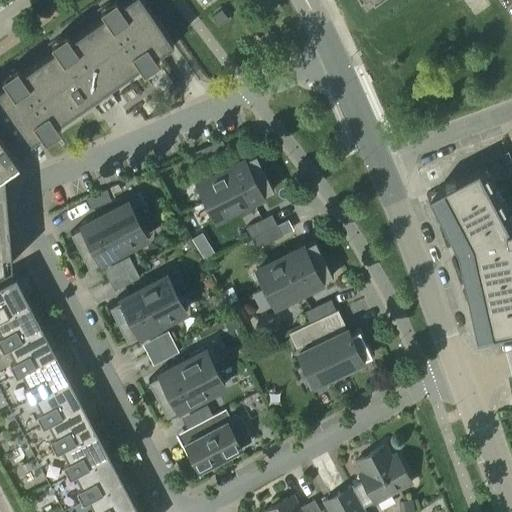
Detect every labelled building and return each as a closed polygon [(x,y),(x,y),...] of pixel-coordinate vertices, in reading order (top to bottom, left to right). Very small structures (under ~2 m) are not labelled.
[(144,0),(112,0),(0,78),(0,113),(23,146),(173,40),(144,0)] [(220,9),(211,17),(218,26),(228,19),(220,9)] [(251,28),(266,48),(274,41),(260,22),(251,28)] [(18,158),(0,133),(0,269),(4,268),(2,249),(10,248),(3,168),(18,159),(18,158)] [(206,160),(201,149),(195,152),(200,163),(206,161),(206,160)] [(501,155),(504,165),(511,162),(508,151),(501,155)] [(264,172),(255,154),(198,183),(207,201),(264,172)] [(511,214),(485,163),(441,187),(471,246),(490,332),(511,327),(511,214)] [(273,190),(264,172),(207,201),(216,218),(225,214),(273,190)] [(105,203),(111,201),(106,189),(100,191),(105,203)] [(127,203),(70,232),(79,249),(136,220),(127,203)] [(79,250),(88,267),(145,237),(136,220),(79,249),(79,250)] [(246,227),(251,238),(257,234),(252,224),(246,227)] [(265,231),(257,234),(251,238),(257,248),(270,242),(265,231)] [(257,270),(265,287),(323,258),(314,240),(266,265),(257,270)] [(133,267),(128,257),(122,260),(128,270),(133,267)] [(323,258),(265,287),(274,305),(332,276),(323,258)] [(139,278),(133,267),(128,270),(133,281),(139,278)] [(0,281),(0,314),(28,299),(15,274),(0,281)] [(165,276),(109,306),(118,323),(175,294),(165,276)] [(175,294),(118,323),(127,341),(184,311),(175,294)] [(0,329),(7,343),(41,325),(28,299),(0,314),(0,329)] [(309,323),(315,320),(310,309),(303,312),(309,323)] [(315,320),(309,323),(289,332),(295,348),(309,341),(312,347),(298,354),(312,383),(371,356),(358,331),(349,335),(347,331),(340,334),(338,328),(344,325),(337,310),(315,320)] [(7,343),(20,369),(55,351),(41,325),(7,343)] [(167,344),(172,341),(167,331),(161,334),(167,344)] [(167,344),(150,353),(155,364),(180,351),(174,341),(172,341),(167,344)] [(20,369),(34,395),(68,376),(55,351),(20,369)] [(204,351),(148,380),(157,398),(213,368),(204,351)] [(157,398),(166,415),(214,390),(223,385),(214,368),(213,368),(157,398)] [(34,395),(47,419),(82,402),(68,376),(34,395)] [(47,419),(60,445),(94,426),(82,402),(47,419)] [(200,408),(205,417),(212,415),(206,405),(200,408)] [(201,421),(206,432),(182,445),(189,458),(191,457),(198,470),(239,447),(226,422),(230,420),(225,409),(201,421)] [(60,445),(74,471),(108,452),(107,451),(94,426),(60,445)] [(373,504),(410,484),(395,455),(390,458),(383,446),(355,461),(361,473),(358,475),(362,482),(350,489),(349,487),(323,502),(328,511),(362,511),(361,509),(372,502),(373,504)] [(74,471),(87,495),(121,477),(108,452),(74,471)] [(121,477),(87,495),(95,511),(117,511),(135,503),(121,477)] [(318,511),(313,501),(301,507),(302,509),(298,511),(290,496),(262,511),(261,511),(318,511)] [(414,498),(400,501),(402,511),(405,511),(416,510),(414,498)] [(139,511),(135,503),(117,511),(139,511)]
